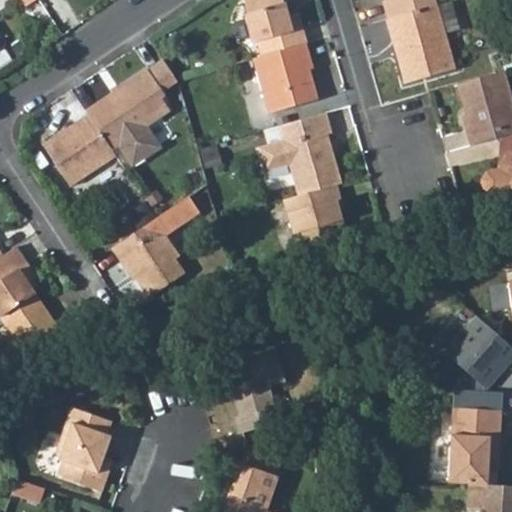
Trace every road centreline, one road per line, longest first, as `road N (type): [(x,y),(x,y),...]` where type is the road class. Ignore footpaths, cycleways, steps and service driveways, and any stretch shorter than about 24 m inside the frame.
road 1 (residential): [(333,0),(364,108),(417,185)]
road 2 (residential): [(0,111),(164,0)]
road 3 (residential): [(0,152),(109,313)]
